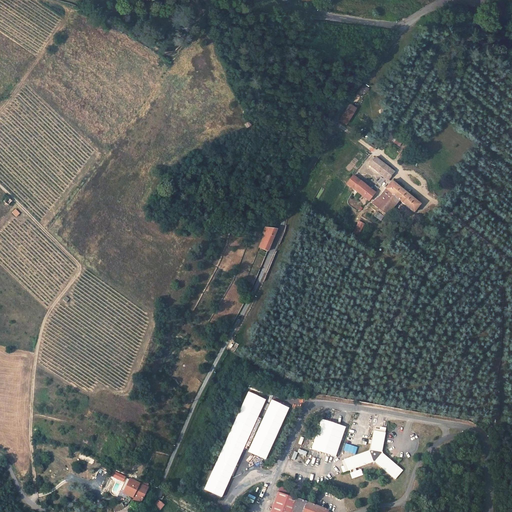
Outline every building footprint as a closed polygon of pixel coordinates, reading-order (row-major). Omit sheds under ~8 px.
[(14,95),(19,88),(9,82),(4,88),(14,95)] [(347,109),(340,120),(346,123),(353,112),(347,109)] [(397,138),(394,142),(399,147),(403,142),(397,138)] [(393,171),(374,157),(369,164),(384,176),(383,177),(387,180),(393,171)] [(374,193),(353,176),(347,184),(355,190),(366,199),(368,200),(374,193)] [(381,194),(370,203),(385,214),(397,199),(413,211),(419,203),(391,182),(381,194)] [(377,212),(374,217),(381,221),(385,216),(377,212)] [(359,221),(354,231),(360,234),(365,224),(359,221)] [(268,252),(276,231),(263,229),(262,234),(266,235),(261,249),(268,252)] [(266,400),(249,392),(205,489),(221,497),(266,400)] [(289,408),(272,400),(249,451),(265,459),(289,408)] [(336,455),(345,427),(322,419),(313,448),(336,455)] [(348,470),(372,462),(375,462),(395,479),(402,470),(381,453),(385,433),(374,431),(370,450),(368,451),(344,460),(348,470)] [(355,454),(357,446),(345,443),(343,450),(355,454)] [(350,472),(352,479),(363,475),(361,468),(350,472)] [(118,496),(126,476),(117,473),(110,492),(118,496)] [(141,499),(149,486),(148,486),(150,483),(144,480),(143,482),(133,476),(124,489),(133,494),(141,499)] [(291,497),(293,491),(279,486),(277,492),(291,497)] [(269,511),(326,511),(327,510),(291,497),(277,492),(269,511)] [(159,500),(154,507),(160,511),(165,505),(159,500)]
